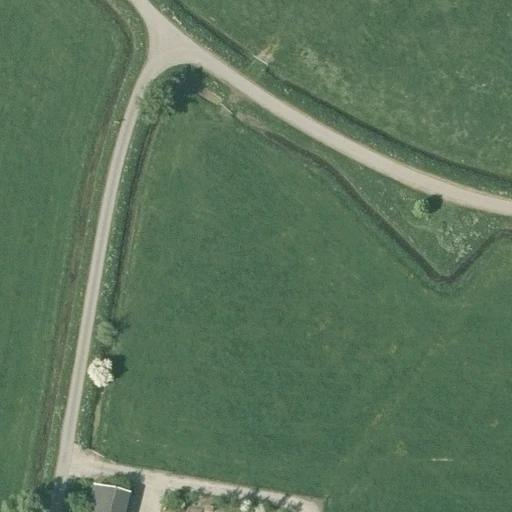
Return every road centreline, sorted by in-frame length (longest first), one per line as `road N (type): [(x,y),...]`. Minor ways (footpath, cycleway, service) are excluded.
road 1 (unclassified): [(55,511),(120,149),(134,102),(176,37)]
road 2 (unclassified): [(511,208),(397,172),(330,140),(176,37)]
